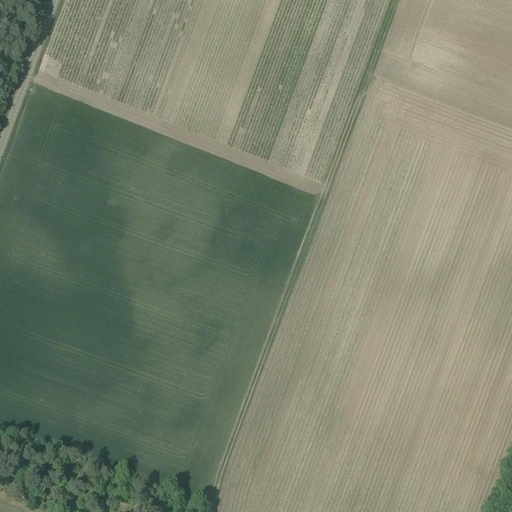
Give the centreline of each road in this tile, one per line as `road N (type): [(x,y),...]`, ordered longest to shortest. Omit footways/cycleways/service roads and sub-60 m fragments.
road 1 (track): [(391,0),(204,511)]
road 2 (unclassified): [(0,148),(54,0)]
